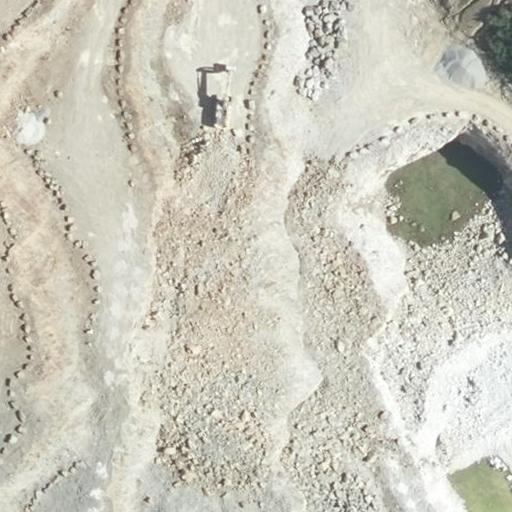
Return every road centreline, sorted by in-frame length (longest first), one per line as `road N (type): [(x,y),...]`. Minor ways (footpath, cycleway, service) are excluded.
road 1 (track): [(228,0),(228,121),(259,211),(338,350),(374,511)]
road 2 (track): [(118,0),(102,53),(104,106),(175,281),(224,511)]
road 3 (track): [(0,150),(46,310),(77,483),(90,511)]
road 4 (track): [(511,142),(412,0)]
